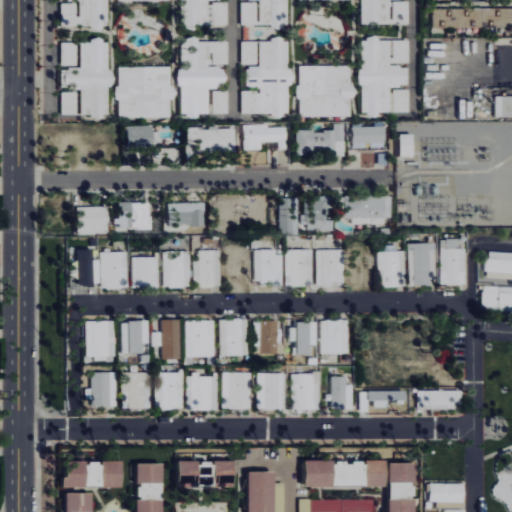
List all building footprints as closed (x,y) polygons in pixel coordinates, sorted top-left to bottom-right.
[(104,26),(104,0),(60,0),(60,2),(58,2),(58,25),(104,26)] [(225,25),(225,2),(208,2),(207,0),(177,0),(177,28),(196,28),(196,25),(225,25)] [(286,24),(286,0),(255,0),(255,2),(238,2),(238,24),(286,24)] [(357,0),(358,27),(379,27),(379,22),(406,22),(406,0),(401,0),(357,0)] [(511,7),(429,8),(429,27),(511,26),(511,7)] [(238,113),(269,113),(269,116),(285,115),(285,86),(289,86),(289,69),(283,69),(283,36),(269,36),(269,41),(256,41),(256,67),(243,67),(243,87),(257,87),(257,91),(238,91),(238,113)] [(406,40),(375,41),(375,38),(358,38),(359,84),(360,114),(388,114),(387,86),(403,86),(402,64),(406,64),(406,40)] [(58,115),(88,113),(88,117),(107,116),(103,39),(88,40),(88,41),(57,43),(58,65),(76,64),(76,68),(58,69),(59,89),(76,88),(77,92),(57,92),(58,115)] [(224,41),(196,41),(196,39),(179,39),(180,69),(177,69),(178,117),(197,116),(197,113),(206,112),(206,88),(223,87),(222,65),(225,65),(224,41)] [(248,55),(254,55),(254,42),(238,41),(237,63),(248,64),(248,55)] [(349,65),(295,66),(296,116),(350,116),(349,65)] [(116,67),(116,118),(169,117),(169,67),(116,67)] [(391,89),(391,112),(406,112),(406,90),(391,89)] [(225,90),(210,91),(210,113),(225,113),(225,90)] [(492,98),(492,117),(511,116),(511,96),(511,98),(492,98)] [(471,119),(471,97),(461,97),(461,119),(471,119)] [(372,126),(348,127),(349,143),(381,142),(380,122),(372,122),(372,126)] [(295,131),(295,153),(342,153),(342,123),(331,123),(331,130),(295,131)] [(149,147),(150,126),(124,125),(124,146),(149,147)] [(258,149),(258,142),(276,141),(276,149),(283,149),(283,125),(240,126),(240,150),(258,149)] [(233,152),(232,127),(184,128),(184,153),(233,152)] [(408,156),(408,133),(395,134),(395,157),(408,156)] [(331,196),(331,209),(323,209),(323,198),(300,198),(300,229),(331,229),(331,218),(349,218),(349,223),(382,223),(382,217),(388,217),(388,197),(331,196)] [(296,234),(296,202),(277,201),(277,234),(296,234)] [(110,203),(111,226),(146,225),(145,202),(110,203)] [(200,202),(164,203),(164,226),(200,225),(200,202)] [(74,235),(93,234),(93,207),(73,207),(74,235)] [(437,239),(438,285),(464,284),(463,249),(457,249),(457,239),(437,239)] [(73,249),(74,286),(89,286),(88,249),(73,249)] [(308,249),(282,250),(282,286),(308,285),(308,249)] [(312,285),(341,285),(341,250),(313,249),(312,285)] [(159,287),(186,287),(186,250),(158,251),(159,287)] [(190,286),(217,286),(218,250),(195,250),(194,267),(190,267),(190,286)] [(250,284),(278,285),(279,251),(251,250),(250,284)] [(401,250),(375,252),(377,288),(397,287),(397,267),(402,267),(401,250)] [(433,250),(406,250),(406,276),(433,276),(433,250)] [(97,252),(98,288),(124,288),(123,252),(97,252)] [(482,278),(511,279),(511,252),(483,252),(482,278)] [(154,287),(154,257),(129,257),(128,287),(154,287)] [(506,287),(478,286),(477,310),(511,311),(511,297),(505,297),(506,287)] [(158,359),(177,359),(177,319),(158,319),(158,332),(148,332),(148,346),(158,346),(158,359)] [(217,319),(218,356),(240,355),(239,319),(217,319)] [(317,354),(345,353),(344,319),(316,320),(317,354)] [(105,356),(104,320),(82,321),(83,356),(105,356)] [(184,357),(212,357),(211,320),(183,321),(184,357)] [(252,320),(251,353),(274,353),(274,320),(252,320)] [(112,372),(87,372),(87,388),(82,388),(82,399),(87,399),(87,407),(113,406),(112,372)] [(145,372),(118,373),(119,409),(146,409),(145,372)] [(180,372),(153,372),(153,396),(157,396),(157,409),(179,410),(180,372)] [(219,408),(248,408),(249,372),(219,372),(219,408)] [(254,409),(280,409),(281,373),(254,373),(254,409)] [(316,374),(288,374),(288,410),(316,410),(316,374)] [(214,376),(183,376),(182,410),(213,410),(214,376)] [(343,385),(343,376),(326,376),(326,409),(347,409),(348,385),(343,385)] [(455,390),(413,391),(413,409),(455,409),(455,390)] [(375,486),(375,460),(356,460),(357,462),(324,462),(324,460),(295,460),(296,487),(375,486)] [(112,461),(55,462),(55,488),(112,487),(112,461)] [(168,485),(227,485),(227,461),(168,461),(168,485)] [(380,511),(407,511),(407,497),(405,497),(405,462),(380,463),(380,511)] [(155,463),(128,464),(129,483),(156,483),(155,463)] [(267,511),(267,471),(240,472),(241,511),(267,511)] [(281,483),(270,483),(270,511),(281,511),(281,483)] [(426,501),(444,502),(460,502),(461,484),(427,483),(426,501)] [(57,511),(85,511),(85,493),(58,493),(57,511)] [(373,511),(373,499),(309,500),(309,511),(373,511)]
